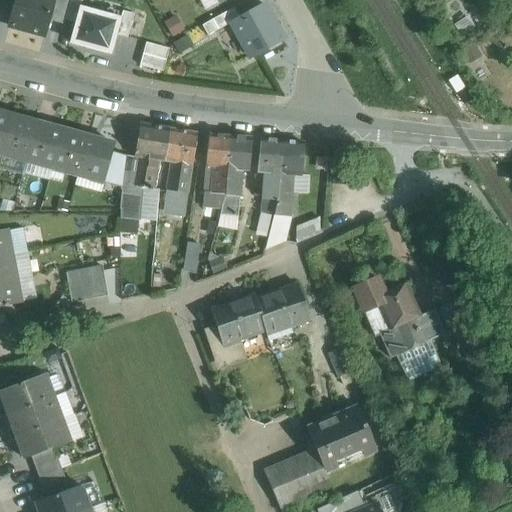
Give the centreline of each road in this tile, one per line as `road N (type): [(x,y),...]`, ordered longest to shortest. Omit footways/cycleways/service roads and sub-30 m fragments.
road 1 (residential): [(407,202),(375,224),(178,296),(0,337)]
road 2 (residential): [(0,56),(312,122)]
road 3 (residential): [(312,122),(318,47),(292,0)]
